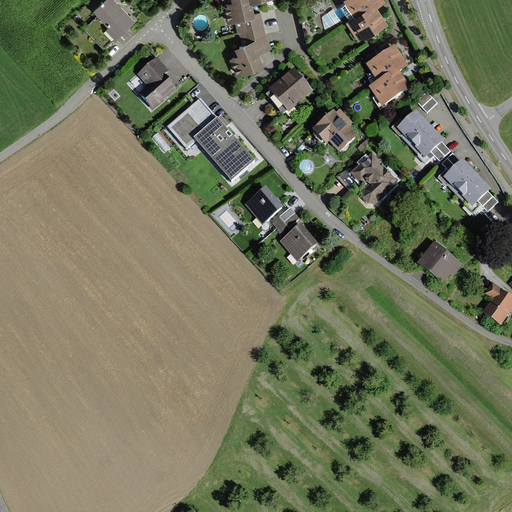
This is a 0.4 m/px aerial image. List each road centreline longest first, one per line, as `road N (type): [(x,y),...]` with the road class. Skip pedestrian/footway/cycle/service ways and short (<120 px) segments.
road 1 (residential): [(511,343),(483,332),(338,227),(155,25)]
road 2 (residential): [(155,25),(0,155)]
road 3 (tertiary): [(480,122),(425,0)]
